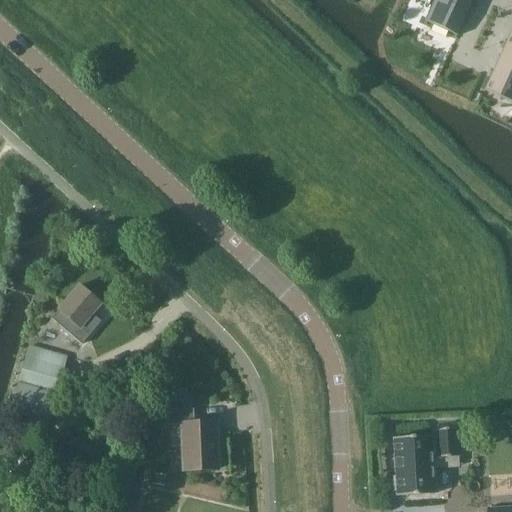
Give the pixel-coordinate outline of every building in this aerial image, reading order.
[(443,0),(433,0),(424,22),(457,37),(463,24),(465,25),(469,16),(467,15),(469,12),(443,0)] [(443,0),(469,12),(474,0),(443,0)] [(511,36),(509,35),(496,63),(511,69),(511,36)] [(511,69),(496,63),(483,91),(511,103),(511,69)] [(79,287),(59,310),(51,319),(81,346),(100,324),(91,317),(101,305),(79,287)] [(30,346),(26,358),(63,369),(66,356),(30,346)] [(49,418),(63,369),(26,358),(12,407),(49,418)] [(186,390),(170,390),(171,403),(186,403),(186,390)] [(167,426),(181,425),(183,472),(217,470),(217,465),(219,463),(219,456),(217,454),(215,423),(194,424),(193,410),(166,411),(167,426)] [(397,496),(397,497),(434,495),(434,494),(433,494),(433,491),(436,491),(435,473),(432,473),(432,459),(458,458),(458,456),(456,431),(456,430),(436,431),(436,432),(436,437),(431,437),(394,439),(394,440),(396,478),(394,478),(394,491),(397,491),(397,496)] [(154,474),(152,484),(164,486),(166,475),(154,474)]
